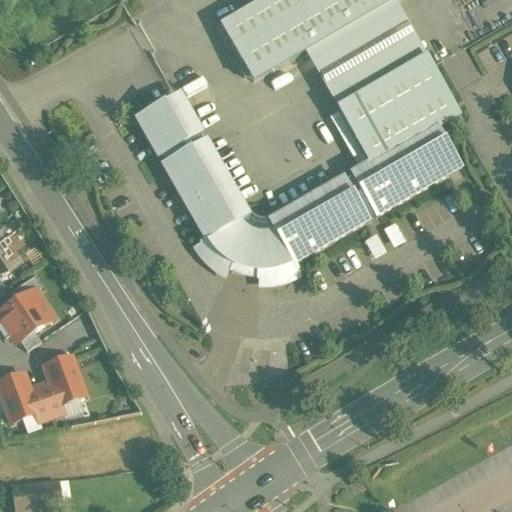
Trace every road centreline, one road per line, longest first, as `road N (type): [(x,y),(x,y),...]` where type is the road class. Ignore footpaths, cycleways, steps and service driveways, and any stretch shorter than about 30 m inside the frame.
road 1 (tertiary): [(0,129),(236,497)]
road 2 (secondary): [(511,336),(236,497)]
